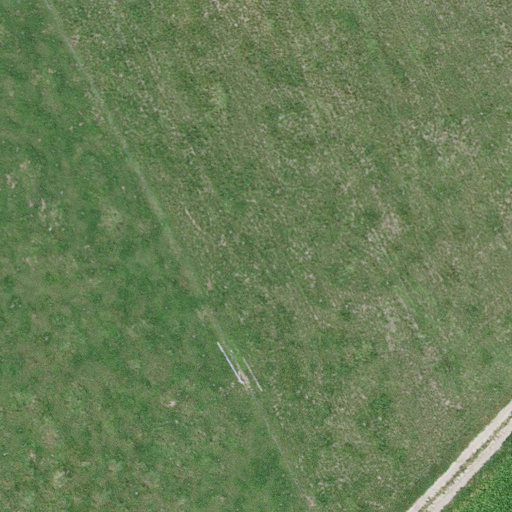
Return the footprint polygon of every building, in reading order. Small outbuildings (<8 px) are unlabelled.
[(241,0),(256,24),(295,0),(241,0)] [(508,83),(511,80),(511,0),(472,26),(508,83)] [(456,38),(404,70),(436,122),(488,90),(456,38)] [(306,117),(347,160),(392,118),(350,75),(306,117)] [(189,102),(133,135),(165,189),(221,156),(189,102)] [(511,146),(487,167),(511,198),(511,146)] [(273,235),(219,257),(242,315),(296,293),(273,235)] [(361,317),(399,371),(446,337),(409,284),(361,317)]
